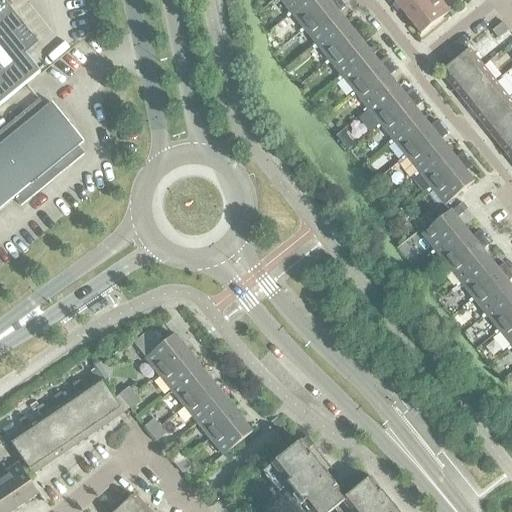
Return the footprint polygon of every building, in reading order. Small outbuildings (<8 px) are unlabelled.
[(39,45),(2,0),(0,0),(0,106),(41,73),(26,55),(39,45)] [(280,0),(292,14),(309,0),(280,0)] [(327,0),(309,0),(292,14),(304,30),(341,1),(339,0),(328,0),(327,0)] [(430,0),(398,0),(395,3),(407,19),(430,0)] [(439,0),(430,0),(407,19),(421,35),(450,12),(439,0)] [(346,7),(341,1),(304,30),(317,46),(346,23),(338,13),(346,7)] [(346,23),(317,46),(330,62),(366,33),(361,26),(353,32),(346,23)] [(508,30),(502,23),(492,31),(498,38),(508,30)] [(371,39),(366,33),(330,62),(343,78),(371,55),(364,45),(371,39)] [(454,90),(483,67),(470,50),(441,73),(454,90)] [(371,55),(343,78),(355,94),(392,65),(386,58),(379,64),(371,55)] [(397,71),(392,65),(355,94),(368,110),(397,87),(389,77),(397,71)] [(496,83),(483,67),(454,90),(467,106),(496,83)] [(509,99),(496,83),(467,106),(480,122),(509,99)] [(397,87),(368,110),(381,126),(417,97),(412,90),(404,96),(397,87)] [(422,103),(417,97),(381,126),(394,142),(422,119),(415,109),(422,103)] [(511,102),(509,99),(480,122),(493,138),(511,122),(511,102)] [(46,108),(40,100),(0,132),(0,210),(15,199),(21,206),(84,155),(78,147),(83,142),(52,104),(46,108)] [(422,119),(394,142),(406,158),(443,129),(438,122),(430,128),(422,119)] [(511,148),(511,122),(493,138),(505,154),(511,148)] [(448,135),(443,129),(406,158),(419,173),(448,150),(441,141),(448,135)] [(455,160),(448,150),(419,173),(432,189),(468,160),(463,154),(455,160)] [(468,160),(432,189),(445,206),(474,183),(466,173),(473,167),(468,160)] [(435,252),(464,229),(457,219),(464,213),(459,207),(451,213),(451,212),(422,235),(435,252)] [(472,238),(464,229),(435,252),(448,268),(484,239),(479,232),(472,238)] [(490,245),(484,239),(448,268),(461,284),(490,261),(482,251),(490,245)] [(497,270),(490,261),(461,284),(473,300),(510,271),(505,264),(497,270)] [(511,279),(511,273),(510,271),(473,300),(486,316),(511,294),(511,288),(508,283),(511,279)] [(511,294),(486,316),(499,332),(511,321),(511,294)] [(511,321),(499,332),(511,347),(511,321)] [(159,376),(188,353),(174,336),(163,345),(150,330),(133,344),(159,376)] [(188,353),(159,376),(172,392),(200,369),(188,353)] [(103,361),(95,366),(97,369),(100,374),(108,369),(103,361)] [(96,381),(84,389),(81,391),(105,426),(124,413),(123,412),(100,379),(102,377),(100,374),(97,369),(91,373),(96,381)] [(213,384),(200,369),(172,392),(184,408),(213,384)] [(78,393),(66,401),(63,403),(87,438),(105,426),(81,391),(84,389),(79,381),(73,385),(78,393)] [(226,400),(213,384),(184,408),(197,423),(226,400)] [(124,401),(134,394),(128,387),(119,395),(124,401)] [(60,405),(49,413),(45,415),(69,450),(87,438),(63,403),(66,401),(61,393),(55,397),(60,405)] [(140,402),(134,394),(124,401),(129,408),(131,410),(140,402)] [(239,416),(226,400),(197,423),(210,439),(239,416)] [(43,418),(31,425),(28,427),(51,462),(69,450),(45,415),(49,413),(43,405),(37,409),(43,418)] [(252,433),(239,416),(210,439),(224,456),(252,433)] [(28,427),(31,425),(25,417),(19,422),(25,430),(9,440),(32,475),(51,462),(28,427)] [(151,434),(160,427),(154,419),(145,427),(151,434)] [(165,434),(160,427),(151,434),(156,441),(165,434)] [(301,511),(303,511),(336,486),(307,451),(314,445),(307,437),(263,472),(279,493),(283,490),(301,511)] [(176,466),(185,458),(179,451),(170,458),(176,466)] [(191,466),(185,458),(176,466),(182,473),(191,466)] [(18,464),(0,476),(21,507),(39,495),(18,464)] [(336,486),(303,511),(332,511),(334,510),(335,511),(396,511),(363,470),(345,485),(352,493),(345,498),(336,486)] [(13,511),(21,507),(0,476),(0,511),(13,511)] [(147,511),(149,510),(134,495),(116,511),(147,511)]
